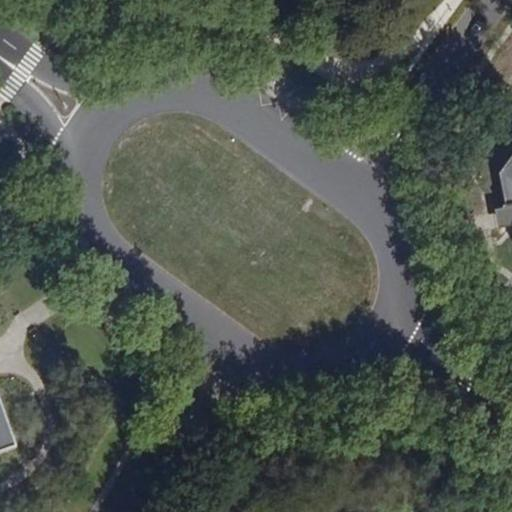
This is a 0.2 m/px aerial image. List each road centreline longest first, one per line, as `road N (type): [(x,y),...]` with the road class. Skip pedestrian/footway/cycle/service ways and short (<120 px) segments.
road 1 (unclassified): [(351,196),(215,96),(171,89),(126,97),(88,124)]
road 2 (unclassified): [(88,124),(72,160),(77,214),(102,249),(225,349)]
road 3 (residential): [(495,0),(351,196)]
road 4 (unclassified): [(225,349),(127,511)]
road 5 (unclassified): [(225,349),(275,371),(316,377),(354,367),(384,339)]
road 6 (unclassified): [(384,339),(401,301),(402,261),(382,217),(351,196)]
road 7 (unclassified): [(384,339),(511,431)]
